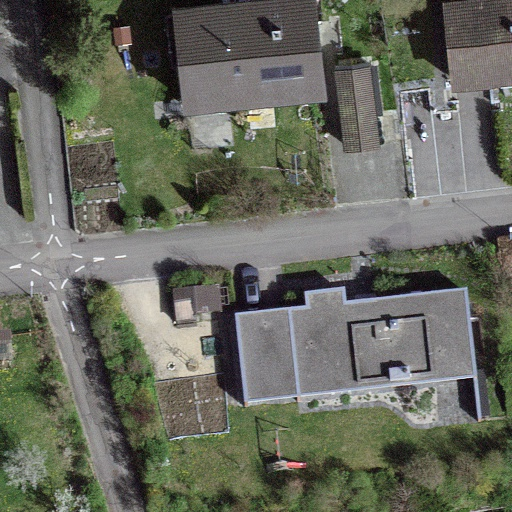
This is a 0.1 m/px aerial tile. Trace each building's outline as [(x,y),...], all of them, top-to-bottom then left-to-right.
[(293,0),(177,13),(186,98),(322,83),(312,0),(293,0)] [(511,0),(474,0),(444,3),(452,80),(511,73),(511,0)] [(337,71),(346,146),(376,142),(367,68),(337,71)] [(435,376),(433,361),(473,356),(466,294),(463,294),(464,299),(376,310),(375,305),(345,307),(344,293),(304,298),(306,312),(287,314),(288,324),(236,330),(243,397),(435,376)] [(224,298),(165,302),(167,327),(225,323),(224,298)]
